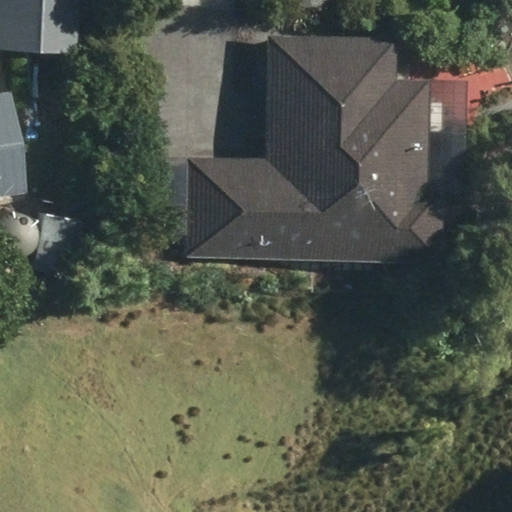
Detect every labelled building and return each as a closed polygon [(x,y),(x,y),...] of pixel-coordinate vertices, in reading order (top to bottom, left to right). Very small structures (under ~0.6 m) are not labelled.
[(0,0),(0,38),(59,40),(59,0),(0,0)] [(184,256),(439,260),(440,193),(423,193),(425,81),(391,80),(392,39),(267,37),(265,159),(185,158),(184,256)] [(0,194),(19,191),(5,93),(0,93),(0,194)] [(73,214),(32,210),(25,270),(66,275),(73,214)] [(511,220),(476,211),(465,252),(501,262),(511,221),(511,220)]
